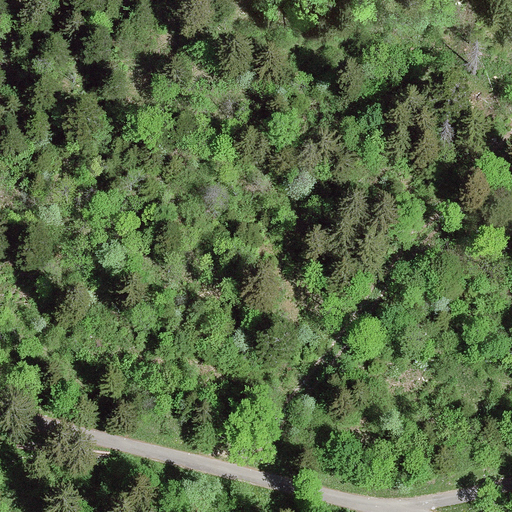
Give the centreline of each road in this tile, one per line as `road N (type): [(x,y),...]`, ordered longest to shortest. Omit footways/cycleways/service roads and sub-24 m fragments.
road 1 (track): [(210,472),(277,431),(511,139)]
road 2 (unclassified): [(0,414),(120,450),(399,511)]
